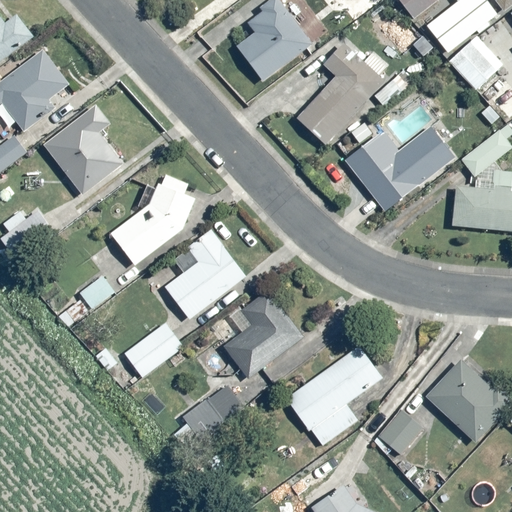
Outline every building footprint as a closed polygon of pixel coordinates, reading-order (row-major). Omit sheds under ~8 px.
[(273,0),(248,20),(256,30),(237,45),(266,82),(314,44),(328,33),(303,0),(273,0)] [(440,0),(400,0),(415,19),(440,0)] [(511,0),(496,0),(505,12),(511,6),(511,0)] [(10,17),(0,3),(0,60),(35,34),(18,12),(10,17)] [(488,47),(478,36),(450,61),(477,91),(498,72),(481,53),(488,47)] [(388,80),(383,75),(391,66),(372,49),(367,55),(350,40),(345,45),(326,66),(338,77),(300,119),(329,145),(388,80)] [(71,81),(43,48),(0,83),(0,96),(26,129),(55,105),(50,98),(71,81)] [(511,91),(498,91),(498,107),(511,108),(511,91)] [(112,121),(98,103),(46,144),(84,193),(124,162),(100,131),(112,121)] [(457,158),(432,126),(404,147),(390,128),(347,162),(386,213),(457,158)] [(511,170),(505,170),(498,160),(511,149),(511,144),(501,129),(461,158),(478,180),(477,189),(458,187),(454,226),(511,231),(511,170)] [(0,174),(29,152),(15,134),(0,146),(0,174)] [(178,236),(199,198),(186,191),(189,186),(168,174),(152,202),(113,229),(137,265),(178,236)] [(8,223),(13,229),(3,236),(13,249),(50,221),(40,208),(26,218),(22,212),(8,223)] [(249,275),(214,228),(189,246),(200,261),(167,286),(191,318),(249,275)] [(117,291),(104,273),(80,290),(93,308),(117,291)] [(303,337),(267,289),(231,317),(242,332),(225,345),(250,377),(303,337)] [(184,346),(167,322),(127,352),(145,375),(184,346)] [(349,403),(385,376),(360,341),(310,378),(285,396),(311,431),(322,446),(360,418),(349,403)] [(511,397),(464,355),(444,378),(434,370),(420,385),(429,394),(428,395),(478,440),(511,402),(511,397)] [(246,407),(230,383),(186,413),(202,437),(246,407)] [(425,426),(401,406),(378,435),(402,454),(425,426)] [(380,511),(364,504),(347,481),(311,509),(313,511),(380,511)]
